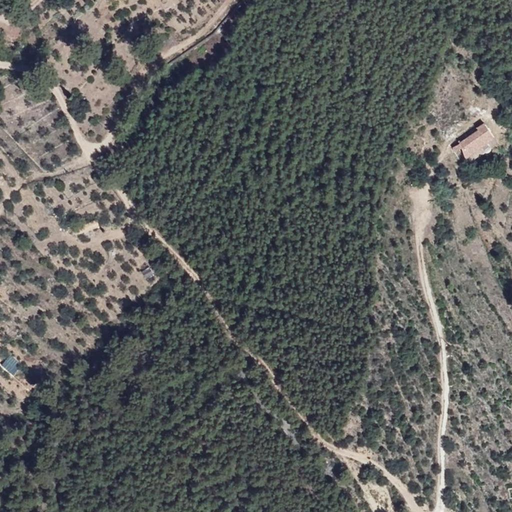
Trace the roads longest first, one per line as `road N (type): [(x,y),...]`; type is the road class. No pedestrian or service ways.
road 1 (track): [(0,63),(33,73),(67,105),(128,199),(202,277),(273,410),(368,459),(423,511)]
road 2 (track): [(438,511),(446,365),(421,259),(417,202),(439,166)]
road 3 (track): [(94,151),(113,135),(157,57),(202,33),(236,0)]
